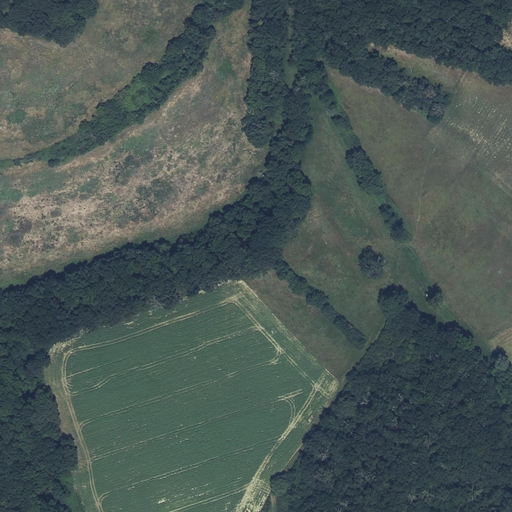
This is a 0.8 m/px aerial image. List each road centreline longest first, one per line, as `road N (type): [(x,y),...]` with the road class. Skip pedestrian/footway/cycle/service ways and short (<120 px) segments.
road 1 (track): [(511,407),(408,244),(398,248),(325,107),(296,78),(296,0)]
road 2 (track): [(272,511),(279,482),(387,311),(398,248)]
